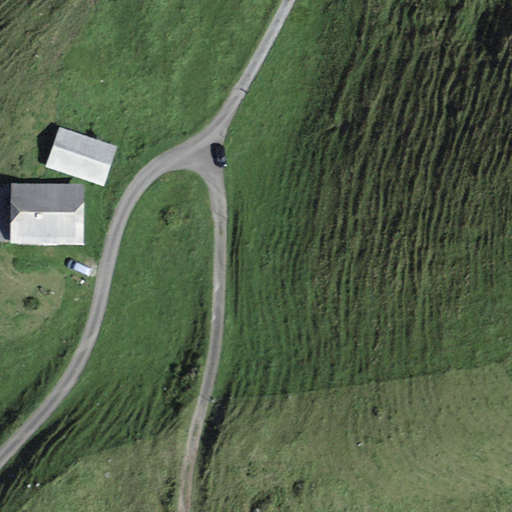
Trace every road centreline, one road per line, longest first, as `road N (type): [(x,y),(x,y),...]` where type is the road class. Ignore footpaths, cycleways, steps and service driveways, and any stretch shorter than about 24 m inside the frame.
road 1 (track): [(182,511),(213,346),(219,255),(217,183),(196,152),(168,155),(134,181),(119,207),(84,345),(53,397),(0,456)]
road 2 (track): [(196,152),(282,0)]
